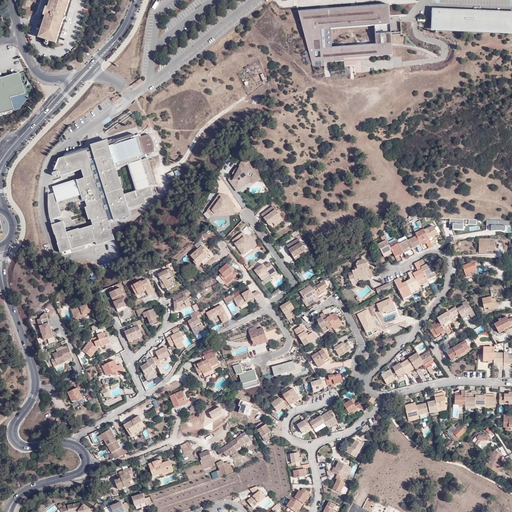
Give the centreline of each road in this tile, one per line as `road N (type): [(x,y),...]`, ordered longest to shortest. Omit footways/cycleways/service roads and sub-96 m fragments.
road 1 (residential): [(144,396),(196,344),(294,285),(249,214)]
road 2 (tertiary): [(2,277),(35,379),(14,439),(24,446),(74,444)]
road 3 (residential): [(384,273),(439,252),(449,261),(449,282),(419,326),(365,378)]
road 4 (residential): [(306,318),(331,302),(343,306),(364,344),(352,368),(365,378)]
road 5 (residential): [(425,9),(411,20),(416,32),(446,52),(397,63)]
